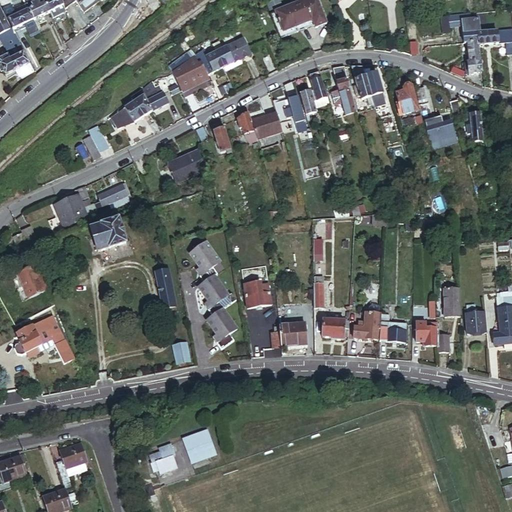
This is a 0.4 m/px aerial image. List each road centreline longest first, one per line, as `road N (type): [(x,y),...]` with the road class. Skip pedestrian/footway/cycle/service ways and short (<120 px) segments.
road 1 (residential): [(0,222),(309,66),(385,60),(511,102)]
road 2 (secondary): [(511,395),(325,370),(202,379),(0,416)]
road 3 (residential): [(0,448),(94,428),(119,511)]
road 4 (secondary): [(0,123),(115,26),(132,0)]
